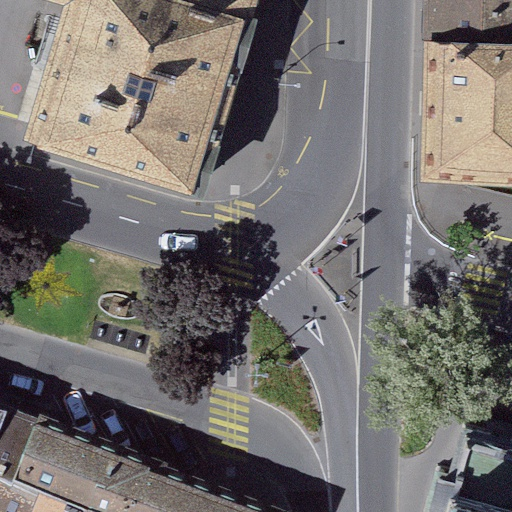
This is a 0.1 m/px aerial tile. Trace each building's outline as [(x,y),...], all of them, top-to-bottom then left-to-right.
[(49,0),(84,9),(67,71),(48,132),(191,175),(246,0),(49,0)] [(511,0),(436,0),(436,19),(511,21),(511,0)] [(511,21),(436,19),(435,180),(511,183),(511,21)] [(0,410),(0,474),(24,481),(44,426),(0,410)] [(67,500),(94,511),(225,511),(153,483),(156,470),(44,426),(24,481),(67,500)] [(511,511),(511,437),(479,429),(456,511),(511,511)] [(0,474),(0,511),(60,511),(67,500),(24,481),(0,474)] [(94,511),(67,500),(60,511),(94,511)]
